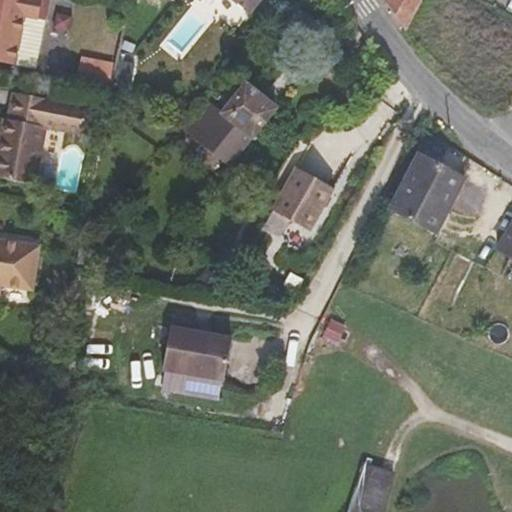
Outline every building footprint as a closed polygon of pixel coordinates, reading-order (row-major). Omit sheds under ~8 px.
[(38,0),(0,0),(0,62),(16,65),(26,16),(35,17),(38,0)] [(259,0),(228,0),(247,15),(259,0)] [(385,0),(405,28),(419,0),(385,0)] [(45,19),(35,17),(26,16),(16,65),(35,69),(45,19)] [(80,73),(112,79),(116,61),(83,55),(80,73)] [(213,106),(193,131),(232,163),(277,108),(246,82),(222,113),(213,106)] [(0,178),(35,186),(46,127),(77,133),(83,107),(13,92),(8,119),(1,155),(0,155),(0,178)] [(465,178),(419,153),(390,209),(436,234),(465,178)] [(305,173),(295,167),(280,194),(292,197),(305,173)] [(332,189),(305,173),(292,197),(280,194),(270,210),(289,221),(278,240),(297,251),(308,231),(332,189)] [(511,224),(498,248),(511,257),(511,224)] [(40,246),(0,240),(0,292),(1,286),(33,290),(40,246)] [(83,245),(79,268),(96,271),(100,249),(83,245)] [(92,272),(74,269),(69,297),(86,300),(92,272)] [(201,325),(186,322),(185,329),(200,331),(201,325)] [(225,336),(200,331),(185,329),(162,325),(155,366),(217,377),(224,338),(225,336)] [(364,462),(347,511),(382,511),(396,473),(386,469),(364,462)]
